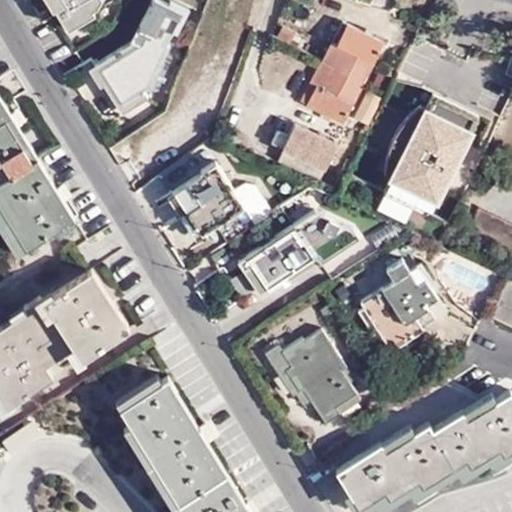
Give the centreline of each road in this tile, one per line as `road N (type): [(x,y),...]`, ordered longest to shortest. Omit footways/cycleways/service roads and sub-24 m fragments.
road 1 (residential): [(307,511),(3,0)]
road 2 (residential): [(7,511),(5,483),(19,463),(46,451),(73,465),(115,511)]
